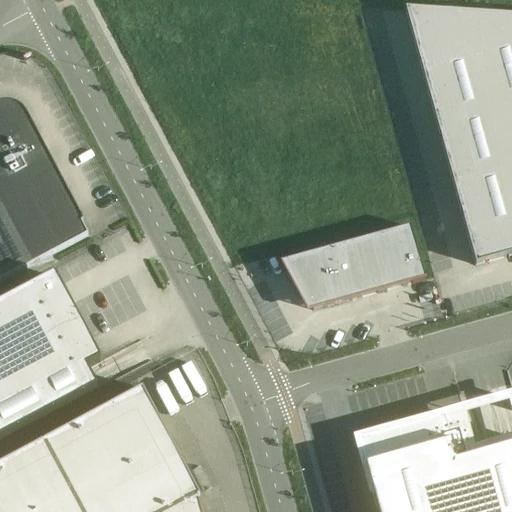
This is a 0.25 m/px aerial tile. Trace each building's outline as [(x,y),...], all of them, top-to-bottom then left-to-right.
[(474,267),(511,256),(511,17),(405,11),(474,267)] [(0,283),(88,237),(81,225),(83,223),(26,115),(24,113),(22,111),(20,109),(18,108),(16,106),(13,105),(10,105),(8,104),(5,104),(2,104),(0,104),(0,283)] [(410,229),(366,241),(381,293),(424,281),(410,229)] [(280,265),(278,266),(283,274),(284,273),(298,298),(308,295),(312,313),(381,293),(366,241),(280,265)] [(55,278),(0,306),(0,442),(96,392),(86,371),(100,364),(55,278)] [(0,511),(200,511),(198,504),(196,499),(199,498),(142,390),(0,465),(0,511)] [(439,419),(357,441),(376,511),(511,511),(511,447),(476,457),(456,462),(443,414),(439,416),(439,419)]
